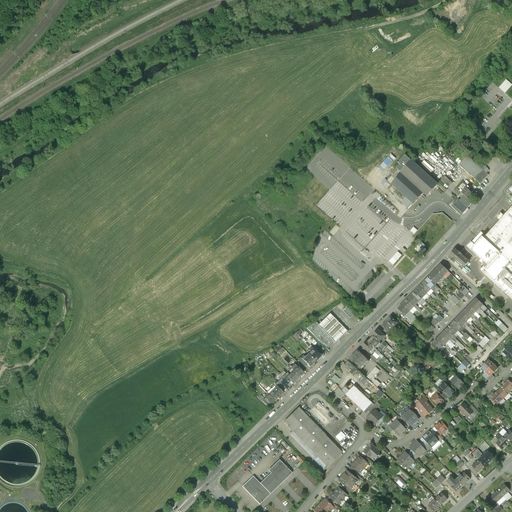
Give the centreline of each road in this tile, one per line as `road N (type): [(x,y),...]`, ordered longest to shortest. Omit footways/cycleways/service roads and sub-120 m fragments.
road 1 (residential): [(511,366),(488,389),(474,385),(404,441),(386,442),(369,429)]
road 2 (primary): [(314,378),(437,255)]
road 3 (primary): [(208,481),(314,378)]
